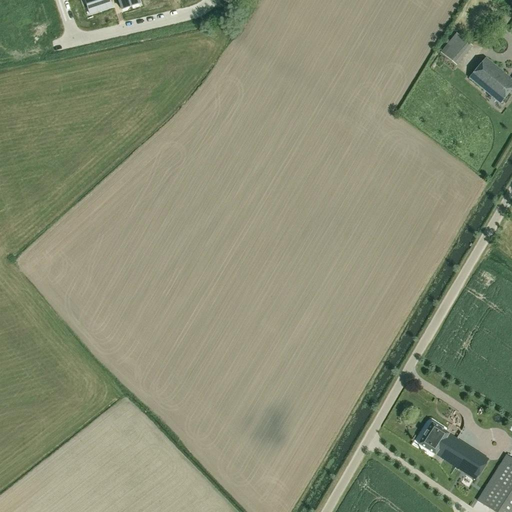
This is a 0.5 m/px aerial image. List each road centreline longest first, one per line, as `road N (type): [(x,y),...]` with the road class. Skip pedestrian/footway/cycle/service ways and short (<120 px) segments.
road 1 (unclassified): [(324,511),(511,187)]
road 2 (residential): [(213,0),(197,11),(75,40),(59,0)]
